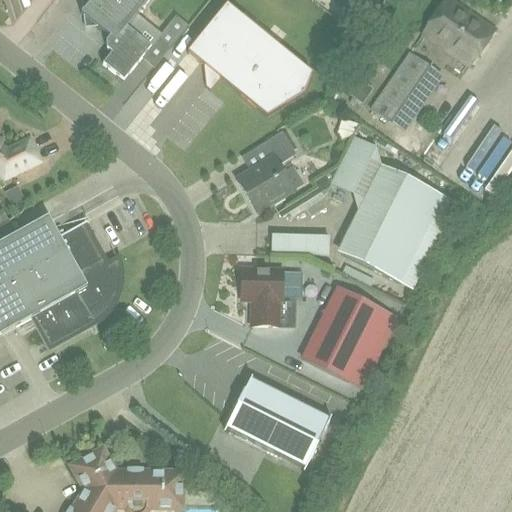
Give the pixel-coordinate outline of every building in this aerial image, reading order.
[(124,82),(152,48),(128,29),(151,0),(81,0),(83,12),(82,14),(83,15),(84,29),(98,27),(111,38),(107,42),(108,50),(113,54),(104,65),(124,82)] [(334,0),(356,17),(369,0),(334,0)] [(464,12),(465,11),(449,0),(447,0),(423,36),(469,68),(479,53),(475,51),(481,43),(485,45),(494,31),(471,15),(470,17),(464,12)] [(227,6),(188,54),(205,67),(207,89),(211,92),(221,81),(268,119),(305,96),(313,75),(227,6)] [(177,17),(157,42),(169,52),(188,27),(177,17)] [(435,74),(409,56),(371,111),(397,129),(435,74)] [(269,161),(237,181),(258,215),(295,192),(294,191),(303,186),(293,169),(284,174),(279,167),(297,156),(283,134),(261,148),(269,161)] [(0,177),(6,181),(42,163),(31,140),(8,151),(2,146),(4,143),(0,140),(0,177)] [(444,199),(389,171),(345,258),(400,286),(444,199)] [(325,190),(293,207),(299,219),(331,203),(325,190)] [(82,278),(109,263),(84,220),(58,235),(48,218),(0,245),(0,337),(30,320),(88,289),(82,278)] [(273,248),(331,247),(330,228),(272,230),(273,248)] [(121,256),(109,263),(82,278),(88,289),(30,320),(49,354),(94,329),(100,325),(106,321),(111,316),(115,310),(118,304),(121,298),(123,291),(124,284),(125,277),(124,270),(123,263),(121,256)] [(282,303),(283,273),(243,272),(242,302),(254,302),(253,328),(279,329),(279,303),(282,303)] [(339,290),(304,361),(349,384),(385,314),(339,290)] [(137,298),(126,311),(138,320),(149,307),(137,298)] [(0,346),(0,358),(12,354),(8,344),(0,346)] [(331,419),(251,379),(225,431),(305,471),(331,419)] [(102,453),(74,469),(86,492),(74,511),(111,511),(114,508),(127,508),(128,511),(144,511),(146,508),(180,509),(180,477),(140,476),(140,479),(128,478),(128,476),(115,476),(102,453)]
